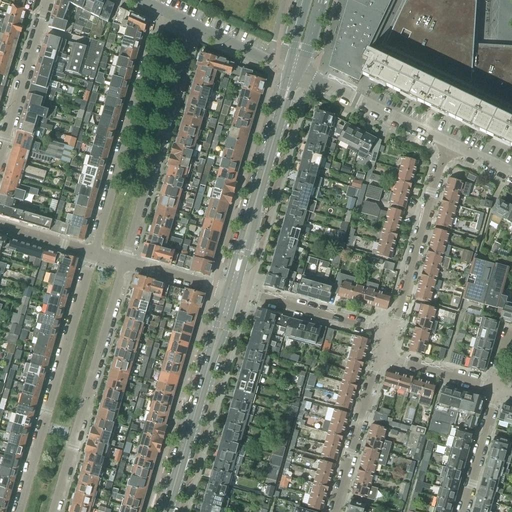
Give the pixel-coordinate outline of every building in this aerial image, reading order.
[(22,9),(33,12),(35,3),(36,0),(25,0),(24,5),(23,5),(22,9)] [(56,0),(51,19),(60,21),(64,10),(62,10),(66,0),(56,0)] [(76,0),(66,0),(62,10),(64,10),(60,21),(68,23),(70,17),(65,16),(69,4),(74,6),(76,0)] [(74,25),(76,26),(85,0),(76,0),(74,6),(78,8),(76,16),(75,20),(76,20),(74,25)] [(83,28),(86,29),(88,22),(91,15),(95,0),(85,0),(76,26),(83,28)] [(88,22),(86,29),(89,30),(91,31),(93,26),(96,27),(106,1),(102,0),(95,0),(91,15),(95,17),(93,24),(88,22)] [(359,82),(361,76),(368,62),(363,59),(367,50),(377,30),(391,0),(348,0),(329,68),(359,82)] [(511,50),(494,50),(473,48),(475,0),(407,0),(386,45),(485,92),(511,105),(511,50)] [(93,26),(91,31),(90,33),(100,37),(106,22),(108,23),(114,5),(106,1),(96,27),(93,26)] [(7,15),(24,20),(27,11),(33,12),(22,9),(17,8),(10,5),(7,15)] [(128,28),(143,33),(144,33),(147,22),(119,8),(113,24),(119,26),(128,28)] [(0,23),(22,30),(23,27),(22,27),(24,20),(7,15),(5,20),(0,19),(0,23)] [(74,25),(68,23),(60,21),(51,19),(49,28),(65,33),(71,34),(72,29),(76,30),(82,32),(83,28),(76,26),(74,25)] [(22,30),(0,23),(0,27),(3,29),(1,34),(18,39),(20,33),(21,33),(22,30)] [(128,28),(125,38),(141,42),(142,41),(143,37),(142,36),(143,33),(128,28)] [(0,38),(0,44),(15,49),(18,39),(1,34),(0,38)] [(47,36),(43,49),(63,54),(66,41),(59,39),(47,36)] [(125,38),(122,48),(138,52),(139,48),(140,48),(141,44),(141,43),(141,42),(125,38)] [(74,44),(66,71),(81,75),(83,70),(91,72),(96,74),(105,44),(90,39),(88,48),(74,43),(74,44)] [(0,55),(13,59),(15,49),(0,44),(0,55)] [(511,120),(511,105),(386,45),(380,58),(511,120)] [(122,48),(119,58),(135,62),(136,61),(137,57),(137,56),(138,52),(122,48)] [(43,49),(40,58),(56,62),(58,58),(65,60),(66,56),(63,54),(43,49)] [(368,62),(361,76),(362,76),(363,76),(511,147),(511,120),(380,58),(373,54),(373,53),(367,50),(363,59),(368,62)] [(197,66),(198,66),(216,71),(220,59),(205,51),(201,53),(200,56),(198,55),(197,61),(199,61),(197,66)] [(0,55),(0,65),(10,68),(13,59),(0,55)] [(40,58),(37,67),(61,75),(64,65),(56,63),(56,62),(40,58)] [(119,58),(116,68),(132,72),(133,68),(134,68),(136,63),(135,63),(135,62),(119,58)] [(220,59),(216,71),(216,72),(230,75),(233,66),(220,59)] [(0,75),(7,78),(10,68),(0,65),(0,75)] [(197,74),(197,76),(213,81),(216,72),(216,71),(198,66),(196,72),(197,73),(197,74)] [(232,74),(240,77),(242,70),(235,66),(232,74)] [(37,67),(34,77),(51,81),(52,76),(64,80),(65,76),(61,75),(37,67)] [(115,71),(113,77),(129,82),(129,81),(130,81),(132,77),(131,76),(132,72),(116,68),(115,71)] [(243,89),(260,94),(262,95),(265,82),(252,75),(253,72),(242,70),(240,77),(238,84),(244,86),(243,89)] [(96,79),(95,83),(103,85),(104,80),(103,78),(104,75),(98,73),(96,79)] [(194,79),(192,86),(210,91),(213,81),(197,76),(196,79),(195,79),(194,79)] [(51,81),(34,77),(32,86),(55,93),(61,94),(62,90),(59,89),(61,84),(51,81)] [(112,82),(110,88),(126,93),(128,87),(129,87),(130,83),(129,82),(113,77),(112,82)] [(32,86),(29,95),(51,102),(51,101),(53,101),(55,93),(32,86)] [(191,94),(191,96),(207,101),(210,91),(192,86),(190,92),(191,93),(191,94)] [(110,88),(108,97),(124,102),(124,101),(125,101),(126,97),(125,96),(126,93),(110,88)] [(243,89),(240,99),(258,105),(260,98),(259,97),(259,96),(260,94),(243,89)] [(91,96),(89,103),(93,104),(94,104),(95,104),(98,94),(96,94),(92,93),(91,96)] [(29,95),(26,104),(55,112),(57,108),(50,106),(51,102),(29,95)] [(188,99),(186,106),(204,111),(207,101),(191,96),(190,99),(190,98),(188,99)] [(108,97),(105,107),(121,112),(122,107),(123,107),(124,103),(123,102),(124,102),(108,97)] [(76,99),(74,103),(81,105),(79,110),(84,111),(87,102),(84,101),(76,99)] [(240,99),(237,109),(254,114),(255,111),(257,111),(258,105),(240,99)] [(54,117),(55,112),(26,104),(24,113),(47,120),(49,121),(51,116),(54,117)] [(186,113),(185,116),(202,121),(204,111),(186,106),(184,112),(185,113),(186,113)] [(104,111),(102,117),(118,122),(118,121),(119,121),(120,117),(119,116),(120,112),(121,112),(105,107),(104,111)] [(237,109),(234,119),(253,125),(255,118),(254,117),(253,116),(254,114),(237,109)] [(314,119),(314,122),(334,128),(336,118),(333,116),(325,112),(318,109),(317,110),(316,113),(314,114),(313,118),(314,119)] [(21,122),(45,130),(51,132),(53,127),(48,126),(46,125),(47,120),(24,113),(21,122)] [(183,119),(180,126),(199,131),(202,121),(185,116),(184,119),(184,118),(183,119)] [(102,117),(99,127),(115,131),(116,127),(117,127),(118,123),(118,122),(102,117)] [(82,120),(76,119),(74,128),(79,129),(82,120)] [(234,119),(231,129),(248,134),(249,131),(249,132),(251,131),(253,125),(234,119)] [(34,137),(42,139),(45,130),(21,122),(18,132),(34,137)] [(311,125),(309,132),(327,137),(330,128),(333,129),(334,128),(314,122),(313,125),(312,125),(311,125)] [(339,141),(348,146),(357,129),(351,126),(350,126),(349,127),(347,125),(339,141)] [(94,126),(91,135),(96,137),(112,141),(113,141),(115,136),(114,136),(115,131),(99,127),(94,126)] [(180,133),(179,136),(196,141),(199,131),(180,126),(179,132),(180,133)] [(231,129),(228,140),(247,145),(249,138),(248,137),(247,136),(248,134),(231,129)] [(348,146),(347,149),(357,154),(358,151),(365,135),(363,134),(363,133),(363,132),(357,129),(348,146)] [(18,132),(13,148),(38,154),(43,156),(44,153),(38,151),(41,144),(33,142),(34,137),(18,132)] [(308,140),(308,143),(324,147),(327,137),(309,132),(307,139),(308,140)] [(359,151),(357,156),(365,160),(367,155),(370,157),(374,144),(373,144),(376,138),(369,135),(368,136),(365,135),(358,151),(359,151)] [(177,139),(175,145),(193,151),(196,141),(179,136),(178,138),(177,139)] [(68,137),(66,146),(74,149),(76,139),(68,137)] [(96,137),(93,147),(109,151),(110,147),(111,147),(113,143),(112,142),(112,141),(96,137)] [(376,138),(373,144),(374,144),(370,157),(369,162),(375,163),(378,152),(381,141),(376,138)] [(228,140),(226,149),(243,154),(243,151),(244,152),(245,151),(247,145),(228,140)] [(44,156),(47,157),(51,158),(69,164),(74,149),(66,146),(48,141),(44,156)] [(305,145),(303,153),(321,158),(324,147),(308,143),(307,145),(305,145)] [(172,152),(171,156),(190,161),(193,151),(175,145),(174,145),(174,146),(173,146),(171,152),(172,152)] [(93,147),(90,157),(106,161),(108,160),(109,156),(108,155),(109,151),(93,147)] [(51,158),(47,157),(44,156),(38,154),(13,148),(11,157),(27,162),(28,157),(46,163),(49,163),(51,158)] [(226,149),(223,159),(241,164),(243,158),(242,157),(243,154),(226,149)] [(303,160),(302,163),(318,168),(321,158),(303,153),(302,159),(302,160),(303,160)] [(168,166),(169,166),(187,171),(190,161),(171,156),(170,159),(169,159),(168,165),(169,165),(168,166)] [(11,157),(8,167),(45,178),(46,172),(26,166),(27,162),(11,157)] [(90,157),(88,167),(104,171),(105,167),(106,167),(107,163),(106,162),(106,161),(90,157)] [(403,158),(400,170),(415,174),(418,162),(417,162),(403,158)] [(223,159),(220,169),(237,174),(238,171),(239,171),(241,164),(223,159)] [(300,165),(298,172),(316,177),(317,172),(318,168),(302,163),(301,165),(300,165)] [(204,165),(199,164),(196,174),(201,175),(204,165)] [(168,174),(168,176),(184,181),(187,171),(169,166),(167,173),(168,174)] [(8,167),(5,177),(21,181),(23,177),(43,183),(45,178),(8,167)] [(88,167),(85,176),(101,181),(102,180),(103,176),(102,175),(104,171),(88,167)] [(220,169),(217,179),(236,185),(236,184),(237,178),(236,177),(237,174),(220,169)] [(393,175),(392,180),(411,185),(415,174),(400,170),(398,177),(393,175)] [(298,172),(296,179),(297,180),(296,183),(313,188),(313,187),(319,189),(322,179),(316,177),(298,172)] [(369,186),(378,188),(381,177),(371,175),(369,186)] [(81,176),(78,185),(82,186),(82,187),(98,191),(99,187),(100,187),(101,182),(100,181),(101,181),(85,176),(85,177),(81,176)] [(165,179),(163,186),(181,191),(184,181),(168,176),(167,179),(165,179)] [(21,181),(5,177),(2,186),(26,193),(29,183),(21,181)] [(449,178),(445,191),(460,195),(468,197),(471,185),(464,183),(449,179),(449,178)] [(217,179),(214,189),(233,195),(236,185),(217,179)] [(395,186),(393,192),(393,194),(408,198),(408,197),(411,185),(392,180),(390,184),(392,185),(395,186)] [(353,181),(352,187),(360,189),(362,183),(353,181)] [(294,186),(292,191),(293,192),(293,193),(294,193),(310,198),(316,199),(319,189),(313,187),(313,188),(296,183),(295,186),(295,185),(294,186)] [(2,186),(0,193),(0,195),(16,200),(17,200),(23,202),(26,193),(2,186)] [(162,194),(162,196),(178,201),(181,191),(163,186),(161,193),(162,194)] [(368,186),(365,198),(379,202),(382,190),(368,186)] [(82,187),(79,196),(95,201),(95,200),(96,200),(97,196),(97,195),(98,191),(82,187)] [(360,191),(358,199),(354,211),(354,212),(358,213),(363,197),(362,196),(365,188),(361,187),(360,191)] [(214,189),(211,200),(230,205),(233,195),(214,189)] [(445,191),(442,203),(457,206),(460,195),(445,191)] [(408,198),(393,194),(390,205),(405,209),(408,198)] [(0,195),(0,206),(21,213),(21,212),(35,216),(36,211),(15,205),(17,200),(16,200),(0,195)] [(290,204),(289,207),(306,212),(312,214),(315,203),(309,201),(309,200),(293,195),(292,197),(290,198),(289,202),(290,204)] [(79,196),(76,206),(92,211),(93,207),(94,206),(96,202),(95,201),(79,196)] [(159,199),(157,206),(175,211),(178,201),(162,196),(161,199),(159,199)] [(211,200),(209,209),(225,214),(226,212),(228,211),(230,205),(211,200)] [(489,209),(491,210),(492,203),(486,201),(484,208),(489,209)] [(496,207),(494,211),(491,217),(490,222),(499,226),(501,222),(508,206),(505,204),(505,203),(501,201),(500,202),(499,201),(498,202),(497,202),(495,207),(496,207)] [(364,202),(361,214),(367,216),(377,218),(386,221),(385,221),(400,226),(401,225),(404,213),(403,213),(398,211),(395,210),(389,209),(388,213),(380,211),(376,205),(364,202)] [(442,203),(439,214),(454,218),(457,206),(442,203)] [(71,205),(70,209),(75,211),(73,216),(89,221),(89,220),(91,220),(92,216),(91,215),(92,211),(76,206),(71,205)] [(501,222),(510,226),(511,222),(511,207),(511,208),(509,206),(509,205),(508,206),(501,222)] [(21,213),(0,206),(0,216),(19,222),(21,223),(21,222),(35,227),(37,227),(47,230),(49,231),(52,221),(35,216),(21,212),(21,213)] [(157,214),(156,216),(172,221),(175,211),(157,206),(155,212),(156,214),(157,214)] [(287,210),(285,217),(303,222),(306,212),(289,207),(289,209),(288,209),(287,210)] [(209,209),(206,220),(224,225),(226,218),(225,217),(224,217),(225,214),(209,209)] [(454,218),(439,214),(435,226),(436,226),(450,230),(454,218)] [(68,221),(67,225),(87,231),(87,230),(88,226),(89,226),(90,222),(89,221),(73,216),(72,222),(68,221)] [(154,219),(151,226),(170,231),(172,221),(156,216),(155,219),(154,219)] [(303,222),(285,217),(283,223),(284,224),(284,227),(304,232),(304,233),(308,234),(310,224),(303,222)] [(206,220),(203,230),(220,234),(220,232),(221,232),(222,231),(224,225),(206,220)] [(67,225),(63,224),(59,223),(54,221),(51,232),(84,241),(87,231),(67,225)] [(385,222),(382,233),(397,237),(400,226),(385,221),(385,222)] [(341,228),(340,232),(345,234),(348,224),(344,223),(342,222),(340,228),(341,228)] [(167,241),(176,244),(181,245),(182,241),(168,237),(170,231),(151,226),(150,232),(151,234),(150,236),(167,241)] [(281,230),(279,236),(297,242),(299,236),(303,237),(304,233),(304,232),(284,227),(283,229),(281,230)] [(435,229),(431,241),(446,246),(449,234),(435,230),(435,229)] [(203,230),(200,240),(218,245),(220,238),(219,237),(220,234),(203,230)] [(335,236),(333,241),(335,241),(338,242),(343,244),(345,234),(340,232),(339,232),(338,236),(335,236)] [(382,233),(379,244),(394,248),(397,237),(382,233)] [(0,236),(0,248),(16,253),(19,243),(0,236)] [(146,245),(145,246),(164,251),(167,241),(150,236),(150,239),(149,239),(148,239),(146,245)] [(279,244),(278,247),(294,252),(297,242),(279,236),(277,243),(278,244),(279,244)] [(200,240),(197,249),(214,254),(215,252),(216,251),(218,245),(200,240)] [(332,251),(335,252),(342,254),(343,250),(345,244),(343,244),(338,242),(335,241),(332,251)] [(431,241),(428,253),(443,257),(448,258),(451,247),(446,246),(431,241)] [(44,250),(19,243),(16,253),(30,257),(41,260),(44,250)] [(490,253),(496,256),(496,254),(501,245),(495,243),(490,253)] [(394,248),(379,244),(377,251),(373,250),(372,254),(391,260),(394,248)] [(164,251),(145,246),(142,258),(161,263),(161,262),(175,266),(178,254),(175,253),(174,253),(164,251)] [(275,249),(274,256),(292,261),(294,252),(278,247),(277,249),(275,249)] [(0,248),(0,253),(11,257),(12,252),(0,248)] [(197,249),(194,258),(194,259),(213,264),(215,258),(213,257),(214,254),(197,249)] [(47,263),(59,266),(76,271),(79,260),(60,255),(46,251),(43,261),(47,263)] [(469,264),(472,253),(466,251),(463,262),(469,264)] [(342,254),(335,252),(331,266),(338,268),(342,254)] [(428,253),(424,265),(439,269),(440,269),(447,270),(450,259),(443,257),(428,253)] [(177,267),(191,271),(194,259),(194,258),(185,256),(180,254),(177,267)] [(483,306),(496,264),(496,263),(476,255),(475,254),(473,260),(462,300),(483,306)] [(496,256),(494,258),(500,261),(504,263),(506,259),(502,257),(496,254),(496,256)] [(273,264),(272,267),(289,271),(292,261),(274,256),(272,263),(273,264)] [(33,268),(38,270),(41,260),(30,257),(27,267),(32,268),(33,268)] [(194,259),(191,271),(210,277),(213,264),(194,259)] [(382,269),(392,272),(395,265),(384,262),(382,269)] [(498,319),(500,319),(504,303),(505,303),(507,298),(501,297),(509,268),(496,264),(483,306),(498,310),(496,316),(496,317),(496,318),(497,318),(497,319),(498,319)] [(424,265),(421,276),(436,280),(439,269),(424,265)] [(74,276),(76,271),(59,266),(56,276),(72,281),(73,276),(74,276)] [(268,276),(286,281),(292,283),(293,284),(294,280),(296,273),(289,271),(272,267),(272,269),(271,269),(270,269),(268,276)] [(330,269),(327,268),(327,269),(324,280),(318,300),(320,300),(320,301),(321,302),(328,304),(333,286),(326,284),(330,269)] [(50,274),(48,284),(53,286),(69,290),(70,290),(72,285),(71,285),(72,281),(56,276),(50,274)] [(298,293),(298,294),(301,295),(301,297),(308,299),(313,281),(314,277),(303,274),(302,278),(298,293)] [(286,281),(268,276),(266,284),(265,284),(265,285),(265,287),(267,287),(267,288),(267,287),(295,295),(298,285),(293,284),(292,283),(286,281)] [(338,277),(333,293),(338,295),(338,296),(337,296),(350,300),(354,285),(355,279),(343,276),(343,279),(338,277)] [(421,276),(418,288),(433,292),(436,280),(421,276)] [(133,289),(166,298),(169,287),(157,283),(139,278),(139,277),(138,277),(137,277),(136,279),(135,278),(135,279),(136,279),(133,289)] [(315,299),(318,300),(324,280),(314,277),(313,281),(308,299),(314,300),(315,299)] [(365,288),(361,303),(373,307),(377,292),(379,286),(367,283),(366,288),(365,288)] [(350,300),(361,303),(365,288),(354,285),(350,300)] [(53,286),(50,296),(66,300),(68,296),(69,296),(70,292),(69,291),(69,290),(53,286)] [(25,287),(23,297),(29,299),(32,289),(25,287)] [(168,299),(182,303),(201,308),(204,296),(186,291),(185,291),(171,287),(168,299)] [(433,292),(418,288),(415,300),(415,299),(430,304),(433,292)] [(131,299),(132,299),(149,304),(157,307),(162,308),(163,308),(166,299),(166,298),(133,289),(131,299)] [(377,292),(373,307),(387,311),(391,296),(377,292)] [(50,296),(48,306),(63,310),(64,310),(65,309),(66,305),(65,305),(66,300),(50,296)] [(20,306),(22,307),(26,308),(29,299),(23,297),(20,306)] [(130,302),(128,309),(150,315),(153,305),(149,304),(132,299),(131,302),(130,302)] [(176,312),(179,313),(196,317),(196,315),(197,315),(198,315),(200,308),(201,308),(182,303),(180,309),(176,308),(176,312)] [(510,323),(511,316),(511,305),(505,303),(504,303),(500,319),(500,321),(500,320),(504,321),(504,322),(508,323),(509,322),(510,323)] [(422,305),(418,318),(433,322),(437,310),(422,306),(422,305)] [(48,306),(45,316),(61,320),(62,316),(63,316),(64,311),(63,311),(63,310),(48,306)] [(128,309),(126,316),(127,317),(126,319),(143,324),(147,325),(150,315),(128,309)] [(257,321),(273,326),(280,328),(285,329),(288,318),(283,317),(261,310),(260,310),(258,310),(258,312),(257,311),(257,312),(255,321),(257,321)] [(445,312),(443,317),(450,319),(454,320),(456,315),(445,312)] [(179,313),(176,323),(194,328),(196,321),(195,320),(196,317),(179,313)] [(39,314),(36,324),(42,325),(42,326),(58,330),(58,329),(59,329),(60,325),(59,324),(61,320),(45,316),(39,314)] [(465,314),(461,323),(468,325),(471,316),(465,314)] [(13,315),(10,324),(12,324),(20,327),(21,327),(24,318),(19,316),(13,315)] [(443,317),(442,320),(441,324),(452,327),(454,320),(450,319),(443,317)] [(418,318),(415,329),(430,333),(434,334),(437,323),(433,322),(418,318)] [(124,322),(122,329),(140,334),(143,324),(126,319),(126,322),(125,322),(124,322)] [(482,319),(479,329),(496,334),(496,333),(497,332),(498,328),(497,327),(498,323),(499,324),(499,323),(482,319)] [(285,337),(296,340),(301,321),(294,320),(293,321),(290,320),(285,337)] [(254,324),(252,331),(270,336),(273,326),(257,321),(256,323),(254,324)] [(301,321),(296,340),(302,341),(301,344),(305,345),(310,325),(308,325),(307,323),(301,321)] [(176,323),(173,333),(190,337),(191,335),(192,335),(194,328),(176,323)] [(12,324),(9,334),(13,335),(18,336),(20,327),(12,324)] [(310,325),(305,345),(309,346),(309,344),(316,345),(321,327),(314,325),(313,326),(310,325)] [(35,330),(33,334),(55,340),(56,336),(57,335),(58,331),(58,330),(42,326),(40,331),(35,330)] [(321,327),(316,345),(321,346),(321,347),(323,338),(324,338),(324,337),(326,328),(321,327)] [(121,337),(121,340),(137,344),(140,334),(122,329),(120,336),(121,337)] [(328,329),(325,341),(330,343),(333,331),(328,329)] [(415,329),(412,341),(427,345),(430,333),(415,329)] [(479,329),(476,339),(493,343),(494,340),(495,339),(496,335),(496,334),(479,329)] [(252,338),(251,341),(267,346),(280,349),(281,345),(268,342),(270,336),(252,331),(250,337),(251,338),(252,338)] [(173,333),(170,343),(189,348),(191,341),(189,340),(190,337),(173,333)] [(38,339),(36,345),(52,350),(52,349),(53,349),(55,345),(54,344),(55,340),(33,334),(32,337),(38,339)] [(354,342),(352,349),(367,353),(370,340),(369,341),(352,336),(350,341),(354,342)] [(10,337),(9,344),(16,346),(18,339),(10,337)] [(476,339),(473,349),(491,354),(490,353),(491,352),(493,348),(492,347),(493,343),(476,339)] [(118,342),(116,349),(134,354),(136,348),(140,349),(141,345),(137,344),(121,340),(120,342),(118,342)] [(248,344),(246,351),(264,356),(267,346),(251,341),(250,343),(248,344)] [(325,341),(323,348),(322,352),(327,354),(327,352),(329,352),(331,343),(330,343),(325,341)] [(427,345),(412,341),(408,352),(409,352),(409,353),(409,352),(424,356),(427,345)] [(170,343),(167,353),(184,358),(185,355),(187,355),(189,348),(170,343)] [(9,344),(6,354),(8,354),(12,355),(13,355),(16,346),(9,344)] [(36,345),(34,355),(49,360),(50,356),(52,355),(53,351),(52,350),(36,345)] [(367,353),(352,349),(348,348),(345,359),(349,360),(363,364),(367,353)] [(116,357),(115,360),(131,364),(134,354),(116,349),(114,356),(115,357),(116,357)] [(473,349),(471,359),(487,363),(488,360),(489,359),(490,355),(490,354),(491,354),(473,349)] [(246,351),(245,357),(246,358),(245,361),(267,367),(270,357),(264,356),(246,351)] [(167,353),(165,363),(183,368),(185,361),(184,360),(183,360),(184,358),(167,353)] [(454,365),(460,367),(463,357),(456,355),(453,354),(452,354),(449,364),(450,364),(454,365)] [(34,355),(31,365),(46,370),(47,369),(48,369),(49,365),(48,364),(49,360),(34,355)] [(470,359),(467,369),(484,374),(485,373),(486,372),(487,368),(486,367),(487,363),(471,359),(470,359)] [(112,362),(110,369),(128,374),(131,364),(115,360),(114,362),(112,362)] [(349,360),(345,372),(360,376),(363,364),(349,360)] [(243,364),(241,371),(259,376),(266,378),(269,368),(267,367),(245,361),(245,363),(244,363),(243,364)] [(165,363),(162,373),(178,378),(179,375),(181,375),(183,368),(165,363)] [(26,364),(24,374),(44,380),(45,375),(46,375),(47,371),(46,370),(31,365),(26,364)] [(110,377),(109,379),(126,384),(128,374),(110,369),(108,376),(110,377)] [(240,378),(239,381),(256,386),(259,376),(241,371),(239,377),(240,378)] [(389,387),(397,390),(401,375),(387,371),(381,390),(388,392),(389,387)] [(345,372),(342,384),(357,388),(360,376),(345,372)] [(162,373),(159,383),(177,388),(179,381),(178,380),(178,378),(162,373)] [(24,374),(22,378),(27,379),(25,385),(41,389),(42,389),(43,385),(42,384),(44,380),(24,374)] [(309,379),(307,386),(314,388),(317,376),(310,374),(309,379)] [(397,390),(408,393),(413,378),(401,375),(397,390)] [(408,393),(420,396),(424,382),(413,378),(408,393)] [(107,382),(105,389),(123,394),(126,384),(109,379),(108,382),(107,382)] [(237,384),(235,391),(253,396),(256,386),(239,381),(239,383),(238,383),(237,384)] [(420,396),(417,404),(430,408),(432,400),(436,385),(437,386),(437,385),(424,382),(420,396)] [(159,383),(156,393),(173,397),(173,395),(174,395),(175,395),(177,388),(159,383)] [(342,384),(339,395),(353,400),(357,388),(342,384)] [(25,385),(22,395),(38,399),(39,395),(40,395),(41,391),(41,390),(41,389),(25,385)] [(435,407),(432,416),(445,420),(448,410),(453,391),(450,390),(450,389),(449,389),(444,388),(444,387),(443,388),(438,405),(435,407)] [(104,397),(103,399),(120,404),(123,394),(105,389),(103,396),(104,397)] [(234,398),(234,401),(250,406),(253,396),(235,391),(233,397),(234,398)] [(457,392),(453,391),(448,410),(458,413),(464,393),(457,391),(457,392)] [(156,393),(153,403),(171,408),(173,401),(172,400),(173,397),(156,393)] [(470,395),(464,393),(458,413),(466,415),(472,396),(470,396),(470,395)] [(22,395),(19,405),(35,409),(36,408),(38,404),(37,403),(38,399),(22,395)] [(353,400),(339,395),(335,407),(350,411),(353,400)] [(466,415),(478,419),(484,399),(473,396),(472,396),(466,415)] [(300,400),(298,399),(292,398),(290,406),(298,408),(300,400)] [(101,402),(99,409),(117,414),(120,404),(103,399),(103,402),(102,402),(101,402)] [(231,404),(229,410),(253,417),(256,407),(250,406),(234,401),(233,403),(231,404)] [(300,408),(299,414),(303,415),(304,409),(309,410),(311,404),(306,403),(306,402),(302,401),(300,408)] [(153,403),(151,413),(167,418),(168,415),(169,415),(171,408),(153,403)] [(19,405),(17,414),(32,419),(34,415),(35,415),(36,411),(35,410),(35,409),(19,405)] [(498,421),(508,424),(511,411),(511,407),(510,407),(509,406),(505,405),(504,405),(503,405),(498,421)] [(98,417),(98,419),(114,424),(117,414),(99,409),(97,416),(98,417)] [(328,409),(324,421),(346,427),(349,414),(349,415),(328,409)] [(229,418),(228,421),(244,426),(244,425),(248,427),(249,423),(251,424),(253,417),(229,410),(227,417),(228,418),(229,418)] [(432,416),(431,421),(474,433),(478,419),(466,415),(458,413),(448,410),(445,420),(432,416)] [(151,413),(148,423),(166,428),(168,421),(167,420),(166,420),(167,418),(151,413)] [(373,420),(373,421),(385,425),(404,430),(405,426),(392,422),(392,420),(387,418),(388,416),(382,415),(375,413),(375,414),(373,420)] [(17,414),(14,425),(29,429),(30,429),(31,428),(32,424),(31,423),(32,419),(17,414)] [(93,429),(93,430),(111,435),(113,428),(118,429),(119,426),(114,424),(98,419),(97,422),(95,422),(93,429)] [(225,424),(224,431),(242,436),(244,426),(228,421),(227,423),(225,424)] [(324,421),(321,432),(328,434),(343,438),(346,427),(324,421)] [(437,434),(453,438),(470,443),(471,439),(472,440),(474,433),(431,421),(428,431),(430,432),(437,434)] [(147,427),(144,435),(163,440),(166,428),(148,423),(147,427)] [(14,425),(11,434),(27,439),(28,435),(29,435),(30,430),(29,430),(29,429),(14,425)] [(296,425),(291,443),(295,444),(300,426),(296,425)] [(372,425),(368,437),(383,441),(385,434),(387,429),(386,429),(373,425),(372,425)] [(281,436),(288,438),(288,436),(291,428),(287,427),(284,426),(281,436)] [(407,431),(406,435),(403,447),(416,450),(416,448),(420,435),(415,433),(414,433),(416,428),(411,426),(409,432),(407,431)] [(425,430),(416,428),(415,433),(420,435),(424,436),(425,430)] [(91,436),(89,441),(108,447),(110,447),(111,446),(114,447),(116,442),(112,441),(114,435),(111,435),(93,430),(92,429),(90,435),(91,436)] [(494,436),(504,439),(506,433),(496,430),(494,436)] [(223,438),(222,441),(239,446),(242,436),(224,431),(222,437),(223,438)] [(430,432),(428,441),(434,443),(437,434),(430,432)] [(11,434),(8,444),(24,449),(24,448),(25,448),(26,444),(25,443),(27,439),(11,434)] [(328,434),(325,445),(339,449),(343,438),(328,434)] [(144,435),(141,447),(159,453),(163,440),(144,435)] [(420,435),(416,448),(422,450),(425,438),(424,436),(420,435)] [(368,437),(365,449),(380,453),(388,455),(391,443),(383,441),(368,437)] [(453,438),(451,448),(468,453),(468,452),(469,452),(470,448),(469,447),(470,443),(453,438)] [(492,445),(491,449),(511,454),(511,453),(511,450),(509,450),(511,443),(494,438),(494,439),(493,440),(492,444),(492,445)] [(86,454),(104,459),(108,447),(89,441),(88,447),(87,446),(85,453),(86,453),(86,454)] [(220,444),(218,451),(236,456),(242,457),(243,458),(246,448),(239,446),(222,441),(222,443),(221,443),(220,444)] [(428,441),(425,452),(431,453),(434,443),(428,441)] [(8,444),(5,456),(20,460),(22,455),(23,454),(24,450),(24,449),(8,444)] [(339,449),(325,445),(322,453),(321,457),(336,461),(335,462),(336,462),(339,449)] [(274,446),(272,455),(282,458),(285,449),(274,446)] [(141,447),(138,458),(154,463),(155,459),(157,459),(159,453),(141,447)] [(447,447),(444,457),(448,458),(465,463),(466,459),(467,459),(468,455),(467,454),(468,453),(451,448),(447,447)] [(422,450),(416,448),(416,450),(413,460),(419,462),(422,450)] [(365,449),(362,460),(377,465),(384,467),(388,455),(380,453),(365,449)] [(488,459),(505,464),(508,465),(509,465),(511,454),(491,449),(490,452),(489,453),(488,457),(489,458),(488,459)] [(218,451),(216,457),(217,458),(217,461),(233,466),(239,467),(240,467),(242,457),(236,456),(218,451)] [(431,453),(425,452),(422,462),(428,464),(431,453)] [(86,454),(84,460),(85,461),(86,461),(85,464),(101,469),(105,470),(108,460),(104,459),(86,454)] [(0,466),(1,467),(17,472),(17,471),(18,471),(20,467),(19,466),(20,462),(20,460),(5,456),(4,457),(0,455),(0,466)] [(272,455),(269,466),(279,469),(282,458),(272,455)] [(445,468),(463,473),(462,472),(463,472),(464,468),(464,466),(465,463),(448,458),(443,457),(442,461),(447,462),(445,468)] [(138,458),(135,468),(153,473),(155,466),(154,465),(154,464),(154,463),(138,458)] [(487,465),(486,469),(502,474),(505,474),(507,475),(508,471),(506,470),(508,465),(505,464),(488,459),(488,460),(487,460),(486,464),(487,465)] [(362,460),(359,471),(373,476),(377,465),(362,460)] [(214,464),(212,470),(230,476),(236,477),(239,467),(233,466),(217,461),(216,463),(214,464)] [(320,461),(317,472),(332,477),(335,465),(320,461)] [(422,462),(419,472),(425,473),(428,464),(422,462)] [(82,467),(80,474),(99,479),(101,469),(85,464),(84,466),(82,467)] [(0,477),(14,482),(15,478),(17,477),(18,473),(17,472),(1,467),(0,466),(0,477)] [(276,477),(277,471),(263,467),(261,473),(276,477)] [(441,474),(440,478),(442,478),(459,483),(460,479),(461,479),(462,475),(462,474),(463,473),(445,468),(443,467),(441,474)] [(135,468),(132,478),(148,482),(149,479),(150,479),(151,479),(153,473),(135,468)] [(502,474),(486,469),(485,472),(484,473),(482,477),(483,478),(482,479),(499,483),(502,484),(505,474),(502,474)] [(211,479),(211,481),(227,486),(230,476),(212,470),(210,477),(211,478),(211,479)] [(359,471),(355,483),(370,487),(373,476),(359,471)] [(313,484),(313,485),(328,489),(332,477),(317,472),(313,484)] [(425,473),(419,472),(417,482),(423,483),(425,473)] [(80,481),(79,484),(96,489),(99,479),(80,474),(79,480),(80,481)] [(269,476),(267,484),(274,486),(277,478),(269,476)] [(279,487),(287,490),(290,478),(282,476),(279,487)] [(0,477),(0,488),(11,492),(12,491),(13,491),(14,487),(13,486),(14,482),(0,477)] [(132,478),(129,488),(147,493),(149,486),(148,485),(148,484),(148,482),(132,478)] [(442,478),(440,488),(457,493),(456,492),(458,492),(459,488),(458,487),(459,483),(442,478)] [(481,485),(480,489),(496,493),(502,495),(503,491),(497,489),(499,483),(482,479),(483,480),(482,480),(480,484),(481,485)] [(207,487),(206,493),(224,498),(227,487),(227,486),(211,481),(210,482),(209,486),(207,487)] [(414,491),(420,493),(423,484),(417,482),(414,491)] [(308,483),(304,495),(310,496),(310,497),(325,501),(327,495),(328,489),(313,485),(313,484),(308,483)] [(355,483),(352,496),(352,495),(353,495),(367,499),(374,501),(378,489),(370,487),(355,483)] [(77,487),(75,494),(93,499),(96,489),(79,484),(78,487),(78,486),(77,487)] [(267,486),(264,497),(271,498),(274,488),(267,486)] [(0,488),(0,498),(9,501),(10,497),(11,497),(12,493),(11,492),(0,488)] [(129,488),(126,498),(143,502),(144,499),(145,499),(147,493),(129,488)] [(440,488),(437,498),(453,503),(455,499),(456,499),(457,495),(456,494),(457,493),(440,488)] [(477,498),(477,499),(493,504),(496,493),(480,489),(479,493),(478,493),(477,497),(477,498)] [(221,509),(226,510),(229,500),(224,498),(206,493),(203,500),(205,501),(204,504),(221,509)] [(74,501),(73,504),(90,509),(93,499),(75,494),(73,500),(74,501)] [(125,501),(123,507),(139,511),(141,511),(143,506),(142,504),(143,502),(126,498),(117,495),(116,500),(123,502),(123,500),(125,501)] [(304,495),(302,504),(307,506),(307,508),(321,511),(325,501),(310,497),(310,496),(304,495)] [(0,498),(0,509),(6,511),(7,511),(8,506),(7,506),(9,501),(0,498)] [(437,498),(434,509),(446,511),(451,511),(452,511),(453,508),(452,507),(453,503),(437,498)] [(475,505),(474,509),(484,511),(491,511),(493,504),(477,499),(477,500),(476,500),(475,504),(475,505)] [(349,509),(347,511),(365,511),(367,507),(351,503),(350,504),(349,504),(348,508),(349,509)] [(409,508),(408,511),(414,511),(416,509),(417,504),(411,503),(409,508)]
